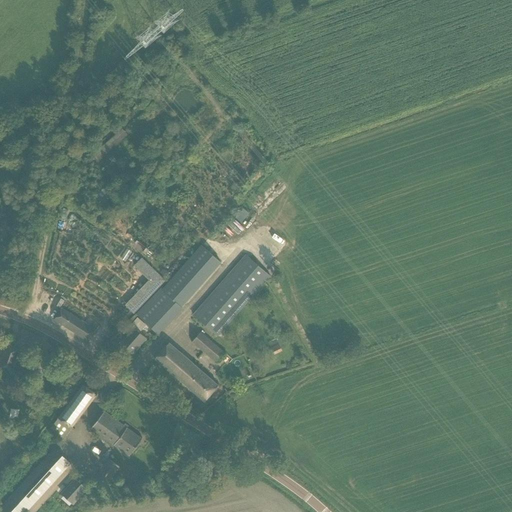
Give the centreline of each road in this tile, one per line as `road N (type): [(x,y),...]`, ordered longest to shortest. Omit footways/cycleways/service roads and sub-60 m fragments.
road 1 (unclassified): [(0,310),(103,364),(324,511)]
road 2 (track): [(25,319),(87,0)]
